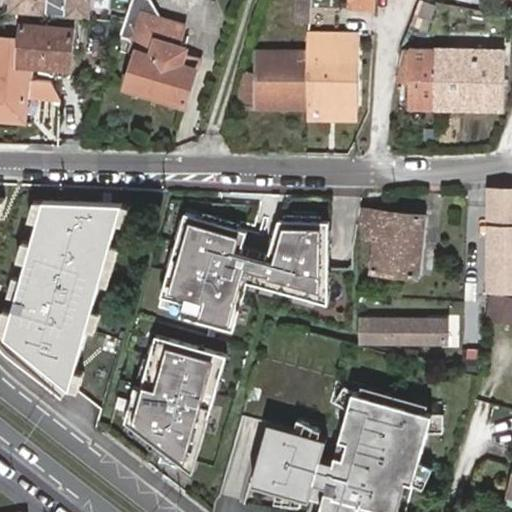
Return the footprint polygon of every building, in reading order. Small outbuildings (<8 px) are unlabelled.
[(89,18),(89,0),(10,0),(10,14),(89,18)] [(139,0),(123,50),(137,54),(138,54),(148,57),(165,0),(139,0)] [(297,0),(296,22),(312,23),(313,0),(297,0)] [(352,0),(353,9),(372,10),(372,0),(352,0)] [(417,0),(410,24),(428,29),(436,3),(425,0),(417,0)] [(50,67),(68,68),(70,46),(77,46),(78,24),(72,24),(72,29),(21,26),(20,39),(0,38),(0,121),(24,123),(26,95),(29,69),(23,69),(23,65),(50,67)] [(357,36),(311,35),(309,53),(356,54),(357,36)] [(138,54),(137,54),(129,85),(187,102),(200,58),(155,45),(151,57),(148,57),(138,54)] [(409,108),(436,108),(438,51),(411,50),(409,108)] [(438,51),(436,108),(503,109),(505,52),(438,51)] [(305,107),(309,53),(259,52),(258,73),(246,74),(241,90),(241,106),(305,107)] [(356,54),(309,53),(305,107),(354,107),(356,54)] [(68,78),(68,68),(50,67),(50,78),(68,78)] [(34,69),(29,69),(26,95),(61,98),(52,81),(33,79),(34,69)] [(305,107),(304,118),(354,118),(354,107),(305,107)] [(139,188),(56,185),(0,352),(0,353),(71,410),(139,188)] [(488,225),(511,224),(511,189),(488,190),(488,225)] [(248,226),(186,208),(162,291),(185,298),(181,311),(235,327),(250,276),(329,298),(328,215),(280,216),(269,253),(242,246),(248,226)] [(374,237),(372,269),(418,275),(425,215),(364,208),(363,235),(374,237)] [(511,224),(488,225),(487,287),(511,288),(511,224)] [(487,321),(511,321),(511,295),(488,294),(487,321)] [(449,344),(458,344),(459,316),(449,316),(449,344)] [(358,319),(358,341),(445,342),(446,319),(358,319)] [(228,350),(158,330),(144,382),(138,380),(127,419),(195,468),(228,350)] [(325,436),(270,421),(253,480),(309,496),(312,488),(326,492),(323,501),(321,507),(328,509),(326,511),(396,511),(406,477),(413,479),(432,412),(353,389),(340,436),(349,439),(344,455),(335,453),(334,459),(320,455),(325,436)] [(326,492),(312,488),(309,496),(323,501),(326,492)]
